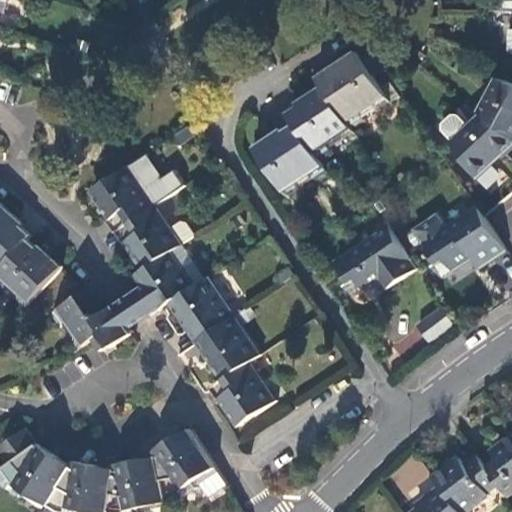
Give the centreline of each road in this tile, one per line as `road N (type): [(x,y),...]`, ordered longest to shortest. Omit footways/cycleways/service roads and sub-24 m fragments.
road 1 (residential): [(404,422),(209,124),(283,76)]
road 2 (residential): [(0,160),(85,240),(159,354)]
road 3 (residential): [(159,354),(270,511)]
road 4 (residential): [(159,354),(59,410),(0,404)]
road 5 (tertiary): [(511,344),(404,422)]
road 6 (tertiary): [(404,422),(320,511)]
